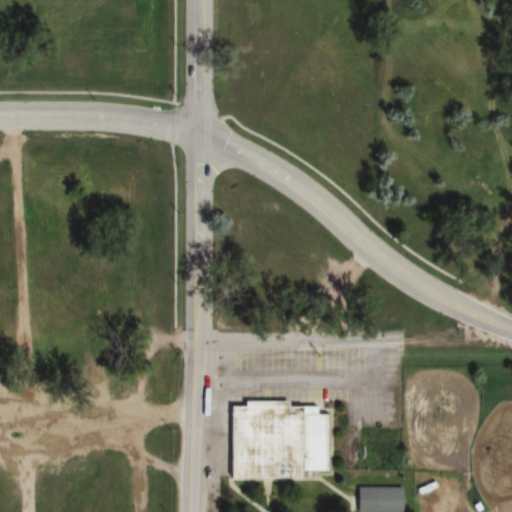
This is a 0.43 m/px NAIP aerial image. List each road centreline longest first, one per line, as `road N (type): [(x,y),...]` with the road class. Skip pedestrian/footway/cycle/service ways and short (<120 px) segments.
road 1 (residential): [(199,133),(193,511)]
road 2 (residential): [(199,133),(280,173),(452,302),(511,328)]
road 3 (tertiary): [(199,133),(140,119),(0,116)]
road 4 (tertiary): [(199,0),(199,133)]
